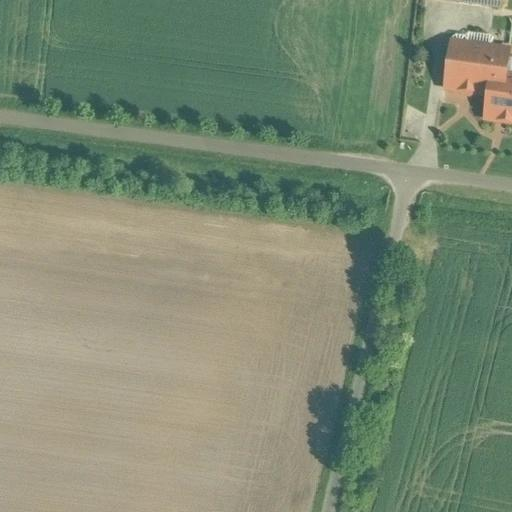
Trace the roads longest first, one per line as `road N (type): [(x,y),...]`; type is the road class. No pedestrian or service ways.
road 1 (residential): [(0,111),(411,170)]
road 2 (residential): [(411,170),(329,511)]
